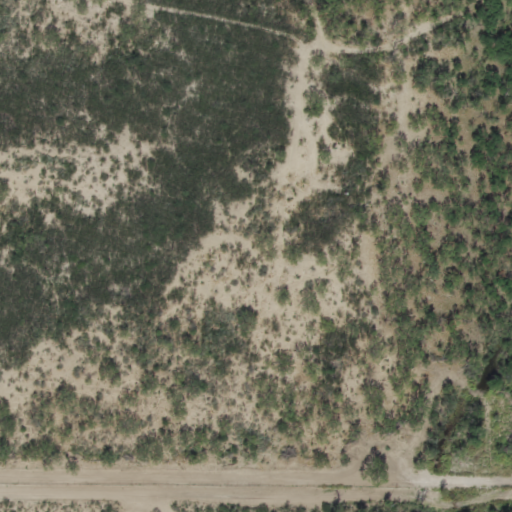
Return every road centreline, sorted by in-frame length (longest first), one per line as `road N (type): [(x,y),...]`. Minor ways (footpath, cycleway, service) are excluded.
road 1 (track): [(483,34),(356,59),(413,0),(483,34)]
road 2 (track): [(356,59),(134,0)]
